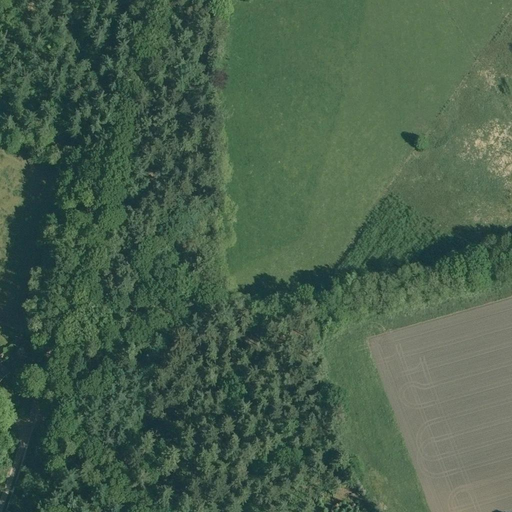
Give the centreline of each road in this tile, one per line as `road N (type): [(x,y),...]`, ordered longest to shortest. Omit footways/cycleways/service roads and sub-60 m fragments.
road 1 (track): [(29,410),(144,0)]
road 2 (track): [(29,410),(133,511)]
